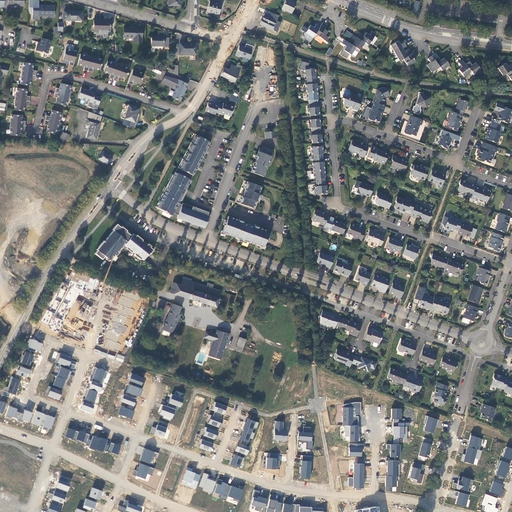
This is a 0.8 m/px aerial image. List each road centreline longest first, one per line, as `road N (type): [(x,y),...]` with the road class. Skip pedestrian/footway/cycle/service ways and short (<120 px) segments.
road 1 (residential): [(330,122),(338,207),(510,263)]
road 2 (residential): [(32,133),(46,82),(59,75),(183,116)]
road 3 (tertiary): [(511,45),(428,33),(336,0)]
road 4 (residential): [(369,300),(207,242)]
road 5 (residential): [(433,505),(471,371)]
road 6 (residential): [(256,115),(207,242)]
